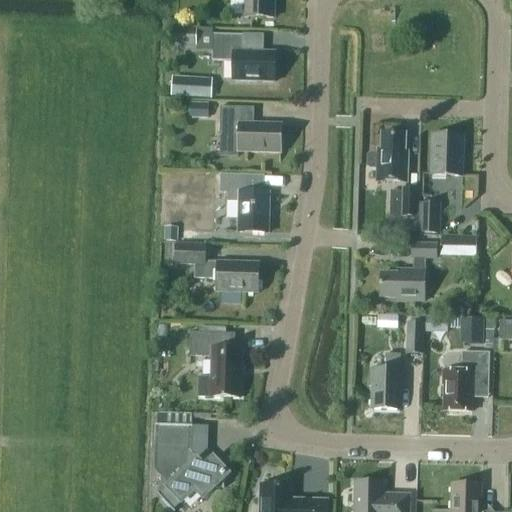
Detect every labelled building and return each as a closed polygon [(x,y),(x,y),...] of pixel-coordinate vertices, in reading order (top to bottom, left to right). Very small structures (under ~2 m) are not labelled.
[(244,0),(244,18),(274,19),(274,0),(244,0)] [(196,30),(172,30),(172,47),(196,47),(196,30)] [(212,52),(212,61),(233,62),(233,82),(274,83),(275,53),(243,52),(243,36),(213,35),(213,31),(196,30),(196,47),(196,51),(212,52)] [(172,79),(171,97),(189,98),(190,81),(172,79)] [(189,119),(209,119),(209,104),(190,103),(189,119)] [(239,136),(238,153),(281,154),(282,125),(254,125),(254,109),(220,108),(219,136),(239,136)] [(377,182),(407,183),(408,161),(405,161),(405,135),(381,135),(381,151),(378,151),(378,154),(370,154),(368,157),(367,166),(370,169),(377,169),(377,182)] [(433,136),(431,176),(461,177),(463,137),(433,136)] [(167,174),(166,190),(214,192),(215,176),(167,174)] [(250,193),(250,176),(220,175),(220,194),(227,194),(227,203),(239,203),(238,233),(268,234),(269,194),(250,193)] [(419,190),(403,190),(403,192),(402,218),(418,218),(419,190)] [(420,205),(419,235),(439,236),(440,206),(420,205)] [(166,228),(165,242),(175,242),(176,228),(166,228)] [(442,239),(441,255),(453,256),(454,240),(442,239)] [(259,264),(206,262),(206,245),(174,244),(173,265),(194,266),(193,279),(217,280),(216,293),(258,294),(259,264)] [(396,302),(424,303),(425,271),(424,271),(425,259),(436,260),(436,246),(412,245),(412,259),(414,259),(414,271),(397,271),(397,275),(381,274),(380,298),(396,299),(396,302)] [(158,293),(157,301),(166,301),(166,293),(158,293)] [(434,318),(426,317),(425,333),(433,333),(434,318)] [(462,320),(462,344),(484,345),(484,321),(462,320)] [(511,322),(500,322),(499,341),(511,341),(511,322)] [(405,354),(423,355),(424,324),(407,323),(405,354)] [(235,335),(191,333),(190,357),(212,358),(211,378),(199,377),(198,397),(240,399),(241,350),(235,350),(235,335)] [(489,354),(462,353),(462,372),(443,372),(443,386),(444,386),(444,412),(472,413),(473,378),(488,379),(489,354)] [(400,371),(400,356),(386,355),(386,371),(369,370),(368,387),(372,387),(372,410),(400,411),(401,371),(400,371)] [(205,468),(189,451),(189,428),(192,428),(193,427),(159,426),(158,469),(172,485),(159,497),(157,495),(156,496),(171,511),(173,511),(172,511),(195,490),(203,498),(214,488),(222,488),(222,489),(224,489),(224,479),(227,476),(224,472),(225,464),(216,464),(213,461),(205,468)] [(384,484),(355,483),(354,511),(409,511),(410,496),(383,495),(384,484)] [(480,511),(481,486),(452,486),(451,511),(480,511)] [(260,487),(259,511),(327,511),(327,501),(291,501),(292,487),(260,487)]
